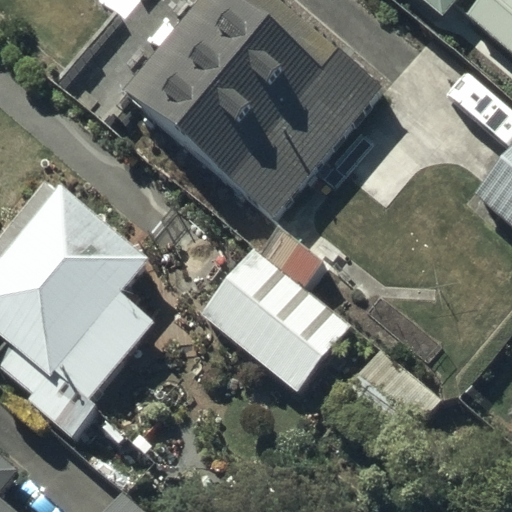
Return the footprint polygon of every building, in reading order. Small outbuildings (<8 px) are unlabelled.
[(257,0),(229,0),(130,116),(275,240),(387,111),(257,0)] [(399,0),(447,39),(479,0),(399,0)] [(511,173),(476,214),(511,245),(511,173)] [(51,209),(0,270),(0,358),(11,368),(0,381),(0,384),(55,432),(67,418),(85,433),(157,349),(129,325),(159,289),(108,246),(111,242),(73,210),(65,221),(51,209)] [(358,354),(262,274),(211,335),(306,416),(358,354)] [(447,413),(385,367),(333,435),(395,482),(447,413)] [(0,511),(1,511),(18,494),(0,478),(0,511)]
